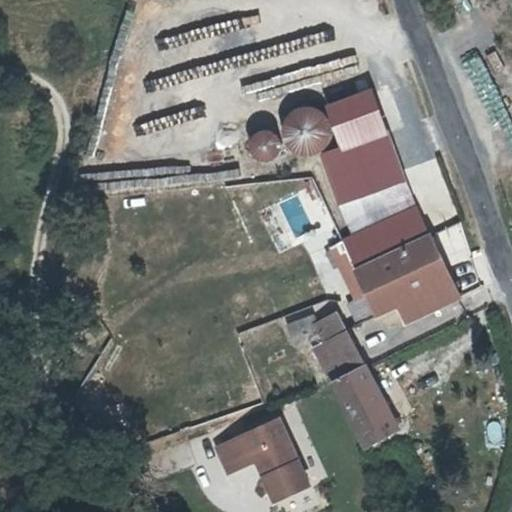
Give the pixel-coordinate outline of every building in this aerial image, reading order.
[(328,161),(355,239),(429,207),(401,120),(393,92),(385,94),(372,99),(334,110),(347,150),(348,154),(328,161)] [(307,156),(310,157),(312,157),(314,158),(317,157),(323,156),(325,154),(331,149),(333,146),(334,143),(335,140),(335,136),(335,132),(334,128),(333,125),(330,122),(329,121),(327,119),(323,117),(318,114),(315,115),(311,115),(309,115),(303,118),(299,120),(297,122),(296,124),(294,128),(293,135),(292,136),(293,140),(294,142),(295,145),(297,147),(298,149),(302,153),(304,155),(307,156)] [(261,164),(263,166),(267,167),(271,169),(275,168),(279,167),(281,164),(283,161),(285,159),(286,155),(287,152),(287,149),(287,145),(285,142),(282,139),(279,136),(275,134),(272,135),(270,133),(267,134),(264,135),(261,136),(257,139),(256,143),(254,146),(254,148),(253,151),(254,156),(255,159),(257,162),(261,164)] [(359,278),(339,287),(359,333),(380,326),(404,314),(412,328),(469,302),(444,239),(359,278)] [(327,340),(321,323),(304,331),(311,348),(327,340)] [(334,356),(358,346),(351,329),(327,340),(334,356)] [(291,337),(297,354),(311,348),(304,331),(291,337)] [(358,346),(324,361),(338,394),(372,377),(358,346)] [(367,463),(403,447),(372,377),(338,394),(337,394),(367,463)] [(231,384),(238,406),(257,400),(251,378),(231,384)] [(179,400),(188,429),(234,414),(224,385),(179,400)] [(306,511),(317,507),(316,505),(316,506),(287,442),(226,470),(237,494),(265,481),(278,511),(306,511)]
